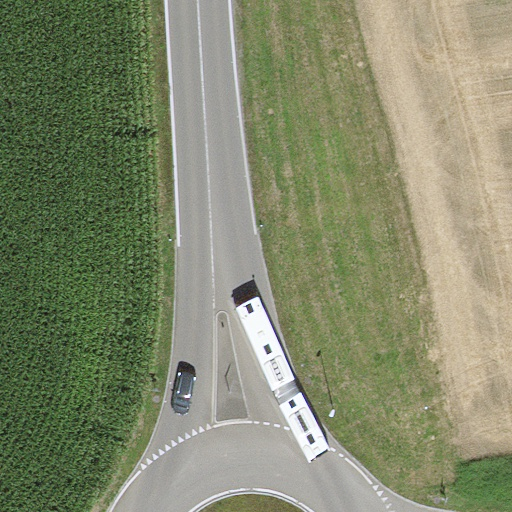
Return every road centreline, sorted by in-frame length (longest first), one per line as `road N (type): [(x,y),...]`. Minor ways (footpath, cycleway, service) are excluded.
road 1 (secondary): [(235,461),(193,0)]
road 2 (secondary): [(348,511),(307,475),(272,462),(235,461)]
